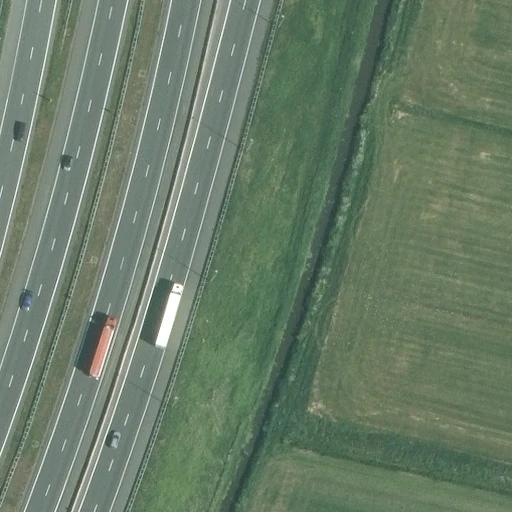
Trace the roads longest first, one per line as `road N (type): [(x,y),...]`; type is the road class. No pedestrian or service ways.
road 1 (motorway): [(94,511),(149,351),(243,0)]
road 2 (motorway): [(40,511),(144,184),(186,0)]
road 3 (motorway): [(114,0),(74,174),(0,416)]
road 4 (motorway): [(36,0),(0,177)]
